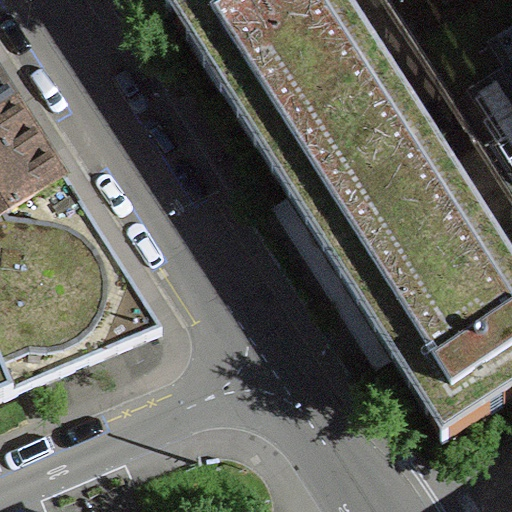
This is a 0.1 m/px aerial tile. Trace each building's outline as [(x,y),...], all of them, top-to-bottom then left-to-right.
[(511,270),(339,0),(185,0),(166,13),(168,16),(170,15),(172,14),(178,22),(175,23),(182,34),(185,33),(188,38),(186,39),(427,415),(429,414),(432,419),(430,420),(437,431),(439,430),(444,438),(440,441),(442,445),(490,414),(489,412),(502,404),(503,405),(511,399),(511,270)] [(511,0),(384,0),(511,199),(511,0)] [(0,82),(0,117),(16,107),(0,82)] [(0,223),(64,182),(16,107),(0,117),(0,223)] [(161,335),(64,182),(0,223),(0,374),(10,399),(161,335)] [(0,403),(10,399),(0,374),(0,403)]
